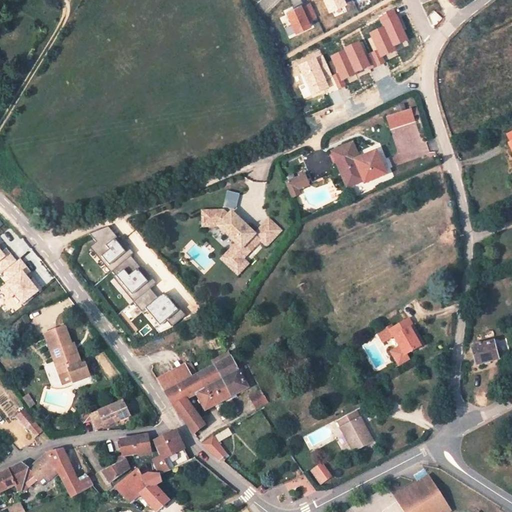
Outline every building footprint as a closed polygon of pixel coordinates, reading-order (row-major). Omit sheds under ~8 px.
[(324,0),(329,12),(345,5),(343,0),(324,0)] [(309,20),(317,17),(310,1),(285,12),(295,35),(312,27),(309,20)] [(393,46),(405,41),(399,25),(325,53),(338,87),(343,85),(341,79),(397,58),(393,46)] [(322,56),(316,58),(323,76),(329,73),(322,56)] [(296,67),(310,97),(328,89),(315,58),(296,67)] [(411,107),(387,115),(390,126),(414,118),(411,107)] [(352,140),(332,149),(348,185),(364,178),(365,181),(386,172),(376,150),(359,157),(352,140)] [(304,172),(286,180),(292,195),(300,192),(297,185),(308,181),(304,172)] [(266,239),(279,224),(265,213),(251,229),(227,209),(224,213),(218,208),(198,211),(201,227),(215,225),(235,241),(238,243),(233,250),(242,258),(246,253),(262,235),(266,239)] [(235,241),(223,255),(240,269),(251,257),(246,253),(242,258),(233,250),(238,243),(235,241)] [(0,293),(14,312),(38,293),(22,272),(26,269),(14,252),(0,262),(0,275),(5,283),(0,287),(0,293)] [(408,324),(389,335),(403,360),(419,351),(409,333),(412,332),(408,324)] [(59,327),(39,335),(49,360),(54,357),(59,367),(63,364),(66,369),(70,381),(88,374),(83,362),(77,365),(71,351),(69,352),(59,327)] [(409,333),(419,351),(422,349),(412,332),(409,333)] [(496,361),(491,344),(468,351),(474,367),(496,361)] [(210,358),(213,365),(229,395),(245,386),(230,356),(226,349),(210,358)] [(54,357),(49,360),(55,373),(66,369),(63,364),(59,367),(54,357)] [(193,397),(201,409),(211,404),(196,374),(187,361),(182,364),(190,377),(163,391),(172,406),(184,400),(185,402),(193,397)] [(182,364),(153,378),(163,391),(190,377),(182,364)] [(213,365),(196,374),(211,404),(229,395),(213,365)] [(264,388),(272,398),(281,392),(273,381),(264,388)] [(261,390),(249,397),(256,409),(267,402),(261,390)] [(121,400),(88,414),(90,419),(96,431),(126,418),(129,417),(121,400)] [(184,400),(172,406),(180,417),(190,410),(185,402),(184,400)] [(190,410),(180,417),(190,433),(200,426),(190,410)] [(75,425),(90,419),(88,414),(87,412),(72,418),(75,425)] [(371,445),(353,414),(333,424),(351,456),(371,445)] [(41,434),(33,424),(26,430),(34,440),(41,434)] [(155,475),(194,459),(189,452),(185,453),(171,429),(152,440),(157,457),(150,461),(155,475)] [(118,446),(119,451),(121,459),(129,454),(148,449),(146,434),(117,439),(117,440),(118,446)] [(212,435),(200,442),(218,458),(227,449),(212,435)] [(49,465),(51,464),(65,491),(68,498),(89,486),(83,479),(73,482),(60,449),(44,453),(49,465)] [(49,465),(44,453),(25,469),(32,479),(48,469),(46,467),(49,465)] [(109,487),(130,471),(122,462),(98,472),(109,487)] [(23,474),(25,469),(19,463),(0,472),(0,495),(14,488),(16,492),(19,482),(23,474)] [(149,477),(143,467),(136,473),(141,481),(149,477)] [(318,485),(326,479),(318,467),(310,472),(318,485)] [(481,511),(477,506),(468,511),(443,511),(453,506),(429,471),(395,493),(406,511),(481,511)] [(141,481),(136,473),(133,475),(111,490),(118,496),(125,502),(136,494),(150,511),(151,511),(162,502),(152,486),(157,483),(155,475),(149,477),(141,481)] [(109,503),(118,496),(111,490),(104,496),(109,503)]
